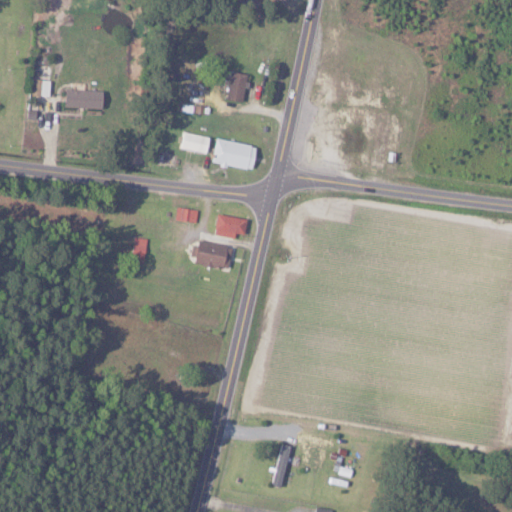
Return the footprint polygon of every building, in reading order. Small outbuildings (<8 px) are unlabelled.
[(244,75),(227,72),(222,99),(239,103),(244,75)] [(98,90),(60,89),(59,108),(98,109),(98,90)] [(175,147),(203,154),(207,137),(179,130),(175,147)] [(247,171),(252,147),(213,138),(207,162),(247,171)] [(195,210),(174,207),(172,220),(193,223),(195,210)] [(240,235),(243,220),(213,214),(209,234),(231,239),(232,233),(240,235)] [(144,239),(131,237),(126,261),(139,264),(144,239)] [(222,271),(229,249),(194,239),(188,261),(222,271)] [(278,487),(288,446),(278,443),(268,484),(278,487)]
